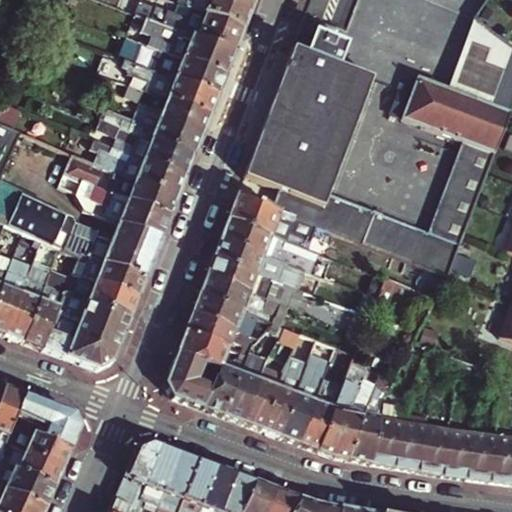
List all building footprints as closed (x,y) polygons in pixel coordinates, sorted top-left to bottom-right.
[(240,31),(250,6),(234,0),(176,0),(174,6),(240,31)] [(231,55),(240,31),(174,6),(170,16),(153,9),(152,10),(137,4),(132,18),(150,24),(231,55)] [(222,79),(231,55),(150,24),(132,18),(127,30),(160,42),(156,53),(222,79)] [(511,91),(511,46),(473,21),(443,100),(506,124),(510,114),(494,108),(502,87),(511,91)] [(214,100),(222,79),(156,53),(148,74),(214,100)] [(324,204),(327,198),(368,87),(289,57),(242,180),(276,193),(275,196),(279,204),(283,205),(279,216),(314,229),(445,279),(455,255),(425,243),(324,204)] [(206,120),(214,100),(148,74),(130,68),(126,78),(144,86),(140,95),(206,120)] [(461,153),(490,165),(504,130),(506,124),(443,100),(404,85),(389,126),(461,153)] [(494,108),(510,114),(511,108),(511,91),(502,87),(494,108)] [(198,140),(206,120),(140,95),(133,115),(198,140)] [(190,161),(198,140),(133,115),(130,123),(105,113),(100,126),(117,132),(190,161)] [(79,257),(143,282),(158,245),(115,229),(110,243),(72,228),(68,221),(0,192),(0,174),(15,138),(0,132),(0,225),(3,227),(21,235),(40,243),(58,251),(78,260),(79,257)] [(183,181),(190,161),(117,132),(109,153),(183,181)] [(175,201),(183,181),(109,153),(103,150),(99,160),(109,163),(105,174),(175,201)] [(455,255),(461,239),(473,207),(490,165),(461,153),(425,243),(455,255)] [(167,220),(175,201),(105,174),(100,172),(96,181),(104,184),(105,180),(115,184),(110,198),(167,220)] [(158,245),(167,220),(110,198),(93,191),(79,186),(71,201),(105,213),(101,224),(115,229),(158,245)] [(269,212),(279,216),(283,205),(279,204),(275,196),(269,212)] [(226,222),(305,252),(314,229),(279,216),(269,212),(235,199),(226,222)] [(302,273),(309,276),(317,257),(305,252),(226,222),(219,242),(302,273)] [(0,248),(13,253),(14,251),(21,235),(3,227),(0,233),(0,248)] [(33,259),(35,254),(40,243),(21,235),(14,251),(33,259)] [(295,292),(302,273),(219,242),(212,261),(272,283),(295,292)] [(35,254),(54,262),(58,251),(40,243),(35,254)] [(136,301),(143,282),(79,257),(78,260),(71,276),(136,301)] [(0,271),(5,274),(10,262),(0,258),(0,271)] [(205,279),(265,302),(272,283),(212,261),(205,279)] [(0,288),(0,336),(3,338),(30,270),(30,269),(10,262),(5,274),(0,288)] [(21,345),(41,352),(56,314),(64,295),(71,276),(52,269),(49,276),(44,288),(21,345)] [(3,338),(21,345),(44,288),(32,283),(36,272),(30,270),(3,338)] [(32,283),(44,288),(49,276),(36,272),(32,283)] [(128,320),(136,301),(71,276),(64,295),(128,320)] [(253,319),(271,326),(278,307),(265,302),(205,279),(197,298),(240,314),(253,319)] [(427,316),(434,302),(383,282),(375,302),(372,310),(391,317),(396,304),(427,316)] [(121,339),(128,320),(64,295),(56,314),(121,339)] [(368,320),(372,310),(375,302),(364,297),(357,316),(368,320)] [(190,316),(233,332),(240,314),(197,298),(190,316)] [(511,310),(499,342),(511,347),(511,310)] [(110,367),(121,339),(56,314),(41,352),(98,373),(110,367)] [(349,334),(361,339),(368,320),(357,316),(356,315),(349,334)] [(248,350),(257,341),(247,337),(233,332),(190,316),(183,335),(245,357),(246,355),(248,350)] [(247,337),(257,341),(269,331),(271,326),(253,319),(247,337)] [(278,343),(294,349),(300,337),(283,331),(278,343)] [(243,362),(245,357),(183,335),(176,356),(202,366),(218,372),(223,366),(238,360),(243,362)] [(222,419),(241,426),(265,362),(246,355),(245,357),(243,362),(239,376),(237,379),(222,419)] [(205,382),(202,388),(194,385),(202,366),(176,356),(164,386),(171,400),(203,411),(215,380),(210,379),(208,383),(205,382)] [(233,374),(239,376),(243,362),(238,360),(233,374)] [(241,426),(260,433),(283,376),(267,371),(270,364),(265,362),(241,426)] [(260,433),(278,440),(298,388),(307,367),(303,366),(298,378),(284,373),(283,376),(260,433)] [(298,447),(313,407),(326,374),(307,367),(298,388),(278,440),(298,447)] [(203,411),(222,419),(237,379),(218,372),(215,380),(203,411)] [(337,462),(348,463),(369,405),(356,400),(358,396),(341,390),(332,414),(317,454),(337,462)] [(0,462),(7,446),(14,426),(23,399),(4,391),(0,401),(0,462)] [(348,463),(370,467),(378,422),(381,407),(384,397),(379,396),(376,405),(369,405),(348,463)] [(80,433),(74,417),(23,399),(14,426),(71,452),(80,433)] [(298,447),(317,454),(332,414),(313,407),(298,447)] [(370,467),(394,471),(401,426),(378,422),(370,467)] [(62,471),(71,452),(14,426),(7,446),(62,471)] [(394,471),(417,474),(425,430),(401,426),(394,471)] [(417,474),(442,479),(449,434),(425,430),(417,474)] [(442,479),(466,482),(471,437),(449,434),(442,479)] [(466,482),(490,485),(495,440),(471,437),(466,482)] [(490,485),(511,487),(511,442),(495,440),(490,485)] [(137,503),(143,489),(158,449),(148,445),(137,454),(110,511),(134,511),(135,508),(140,510),(142,505),(137,503)] [(0,465),(54,490),(62,471),(7,446),(0,462),(0,465)] [(161,496),(162,493),(176,456),(158,449),(143,489),(161,496)] [(161,496),(181,503),(196,463),(176,456),(162,493),(161,496)] [(181,503),(199,510),(214,470),(196,463),(181,503)] [(0,490),(44,511),(54,490),(0,465),(0,490)] [(220,511),(233,477),(214,470),(199,510),(198,511),(220,511)] [(220,511),(239,511),(253,485),(233,477),(220,511)] [(264,511),(276,493),(253,485),(239,511),(264,511)] [(142,505),(156,510),(161,496),(143,489),(137,503),(142,505)] [(0,511),(43,511),(44,511),(0,490),(0,511)] [(292,511),(296,507),(298,502),(276,493),(264,511),(292,511)] [(160,511),(177,511),(181,503),(161,496),(156,510),(160,511)] [(317,511),(320,508),(312,507),(298,502),(296,507),(292,511),(317,511)] [(198,511),(199,510),(181,503),(177,511),(198,511)]
